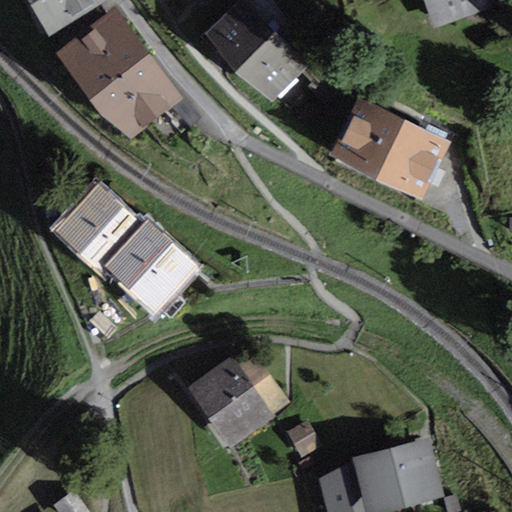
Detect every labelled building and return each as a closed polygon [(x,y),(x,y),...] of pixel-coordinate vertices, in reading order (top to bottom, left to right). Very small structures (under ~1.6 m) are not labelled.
[(86,0),(27,0),(47,32),(58,25),(55,19),(86,0)] [(217,51),(227,42),(272,90),(297,66),(294,62),(297,59),(300,62),(309,54),(256,0),(248,0),(244,4),(247,8),(244,11),(240,8),(221,27),(215,21),(201,35),(217,51)] [(434,0),(440,17),(488,0),(434,0)] [(133,122),(170,95),(114,19),(72,50),(113,107),(118,103),(133,122)] [(389,84),(378,105),(419,125),(429,104),(389,84)] [(441,146),(360,106),(340,146),(421,186),(441,146)] [(115,259),(141,231),(97,190),(66,223),(110,264),(115,259)] [(115,259),(159,300),(189,267),(146,226),(141,231),(115,259)] [(199,385),(235,436),(283,400),(255,359),(237,371),(231,362),(199,385)] [(95,426),(82,414),(64,435),(78,447),(95,426)] [(319,442),(309,424),(296,432),(306,449),(319,442)] [(363,461),(374,502),(435,487),(424,445),(363,461)] [(78,511),(83,509),(74,496),(61,505),(65,511),(78,511)]
